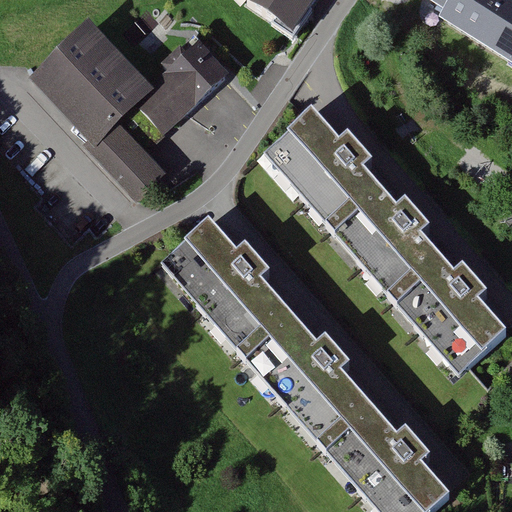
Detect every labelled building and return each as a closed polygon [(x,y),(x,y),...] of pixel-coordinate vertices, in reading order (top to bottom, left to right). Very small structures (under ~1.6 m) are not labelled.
[(290,40),(319,0),(247,0),(243,6),(290,40)] [(440,23),(511,69),(511,0),(454,0),(450,8),(440,23)] [(148,102),(86,35),(24,92),(137,215),(171,184),(120,129),(126,123),(153,153),(227,85),(199,55),(181,72),(148,102)] [(257,152),(454,379),(502,338),(305,110),(257,152)] [(150,251),(372,511),(443,511),(449,507),(197,212),(150,251)]
